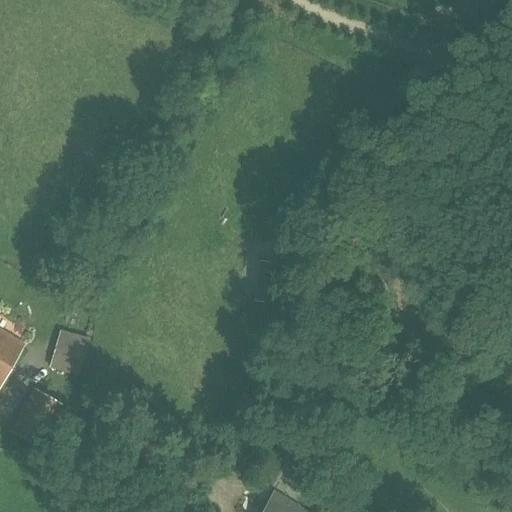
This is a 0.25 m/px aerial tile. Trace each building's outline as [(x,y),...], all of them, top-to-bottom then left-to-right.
[(258,260),(253,300),(271,303),(277,263),(258,260)] [(59,330),(48,367),(79,376),(89,338),(59,330)] [(0,385),(24,346),(0,331),(0,385)] [(293,459),(286,470),(329,496),(320,510),(323,511),(337,511),(349,493),(293,459)] [(260,511),(304,511),(273,492),(260,511)]
